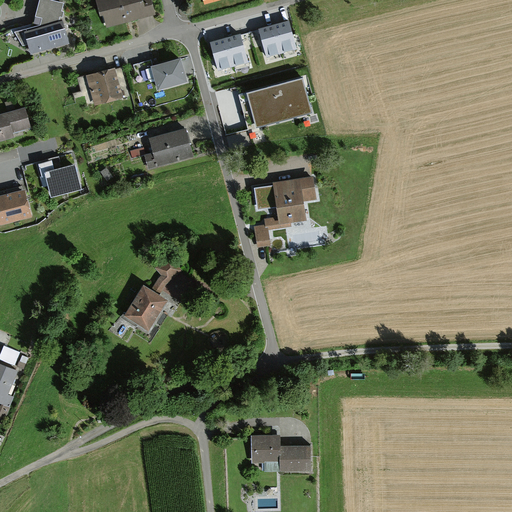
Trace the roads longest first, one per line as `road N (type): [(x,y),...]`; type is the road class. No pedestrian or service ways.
road 1 (residential): [(180,29),(192,46),(276,361)]
road 2 (residential): [(0,481),(157,399),(276,361)]
road 3 (residential): [(276,361),(382,347),(511,345)]
road 4 (residential): [(0,79),(180,29)]
